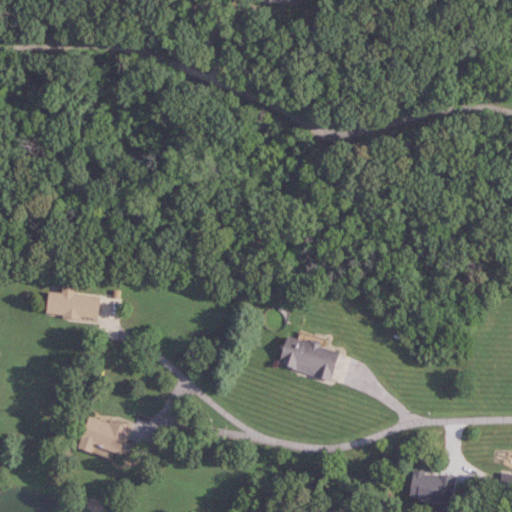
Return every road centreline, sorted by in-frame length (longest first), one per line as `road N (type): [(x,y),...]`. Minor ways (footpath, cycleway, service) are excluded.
road 1 (residential): [(511,121),(342,117),(225,83),(151,46),(0,46)]
road 2 (residential): [(511,422),(403,422),(333,451),(220,426),(133,336)]
